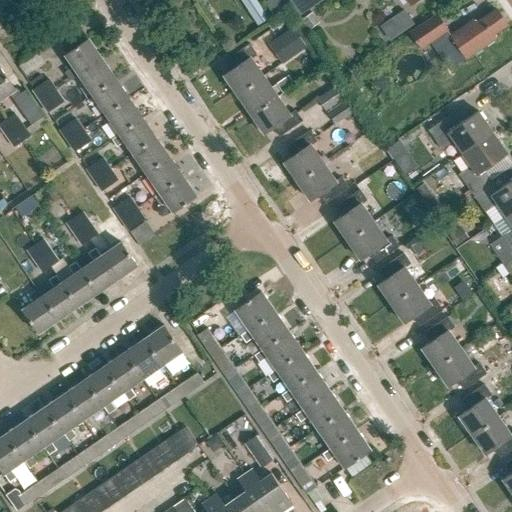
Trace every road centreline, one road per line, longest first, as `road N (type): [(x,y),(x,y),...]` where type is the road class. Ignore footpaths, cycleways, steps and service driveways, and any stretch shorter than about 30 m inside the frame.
road 1 (residential): [(427,466),(257,223)]
road 2 (residential): [(18,392),(257,223)]
road 3 (residential): [(257,223),(105,0)]
